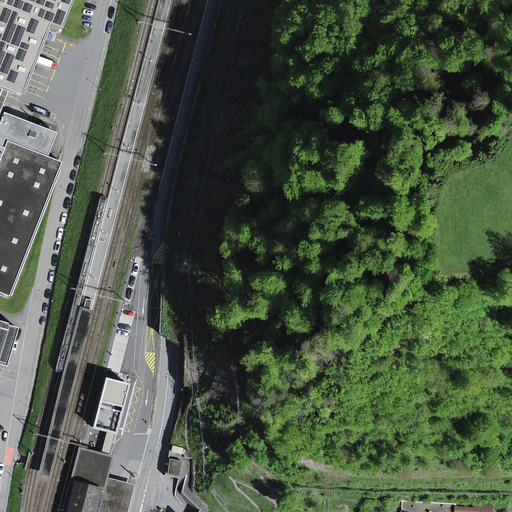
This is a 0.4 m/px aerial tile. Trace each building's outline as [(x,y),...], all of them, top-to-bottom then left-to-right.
[(0,0),(0,8),(1,5),(59,29),(70,0),(0,0)] [(0,211),(36,225),(60,162),(46,157),(56,133),(3,112),(0,119),(0,87),(2,88),(8,90),(20,95),(45,30),(53,33),(57,32),(58,30),(59,29),(1,5),(0,8),(0,211)] [(0,110),(8,90),(2,88),(0,93),(0,110)] [(0,293),(8,297),(36,225),(0,211),(0,293)] [(88,313),(91,301),(86,299),(83,311),(88,313)] [(50,479),(93,311),(79,307),(37,475),(50,479)] [(0,365),(5,367),(16,328),(0,323),(0,365)] [(184,449),(171,445),(164,475),(178,478),(184,449)] [(127,511),(135,485),(118,481),(107,478),(113,456),(78,447),(69,481),(99,488),(92,511),(127,511)] [(67,511),(75,484),(70,483),(62,511),(67,511)] [(92,511),(98,490),(75,484),(67,511),(92,511)] [(489,511),(490,506),(475,505),(474,509),(455,508),(455,504),(402,500),(400,511),(489,511)]
